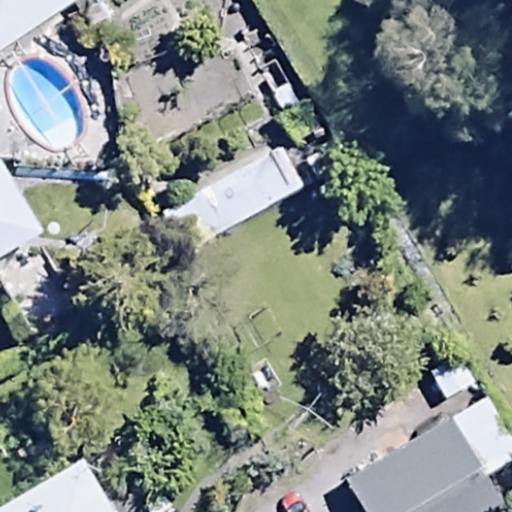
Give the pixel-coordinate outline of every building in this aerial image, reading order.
[(0,0),(0,54),(89,1),(88,0),(0,0)] [(271,154),(157,221),(181,263),(296,196),(271,154)] [(0,258),(37,236),(0,174),(0,258)] [(511,450),(481,401),(445,424),(341,490),(354,511),(498,511),(480,483),(511,463),(511,450)] [(98,511),(74,467),(0,508),(0,511),(98,511)]
